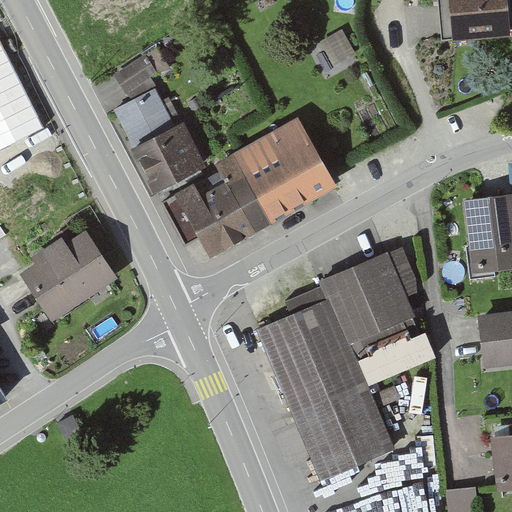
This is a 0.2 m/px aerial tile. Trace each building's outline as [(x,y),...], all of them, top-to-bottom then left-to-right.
[(504,0),(440,0),(444,38),(508,32),(504,0)] [(335,59),(357,48),(346,25),(324,35),(335,59)] [(171,68),(157,46),(116,73),(129,95),(155,81),(152,75),(158,70),(171,68)] [(133,142),(131,143),(156,189),(207,162),(185,117),(175,121),(156,87),(115,106),(133,142)] [(329,184),(296,120),(219,161),(224,170),(180,193),(206,243),(222,235),(225,240),(329,184)] [(511,189),(463,196),(473,270),(511,264),(511,189)] [(119,274),(86,226),(68,238),(63,232),(31,254),(35,260),(21,269),(53,319),(119,274)] [(391,242),(409,285),(420,280),(403,237),(391,242)] [(319,275),(323,283),(369,383),(435,353),(427,327),(420,330),(413,314),(416,313),(389,247),(319,275)] [(293,308),(257,326),(320,477),(396,445),(369,383),(323,283),(288,297),(293,308)] [(511,307),(479,311),(485,365),(511,360),(511,307)] [(0,396),(8,391),(0,378),(0,396)] [(511,430),(491,434),(498,487),(511,485),(511,430)] [(479,511),(476,484),(447,488),(448,511),(479,511)]
